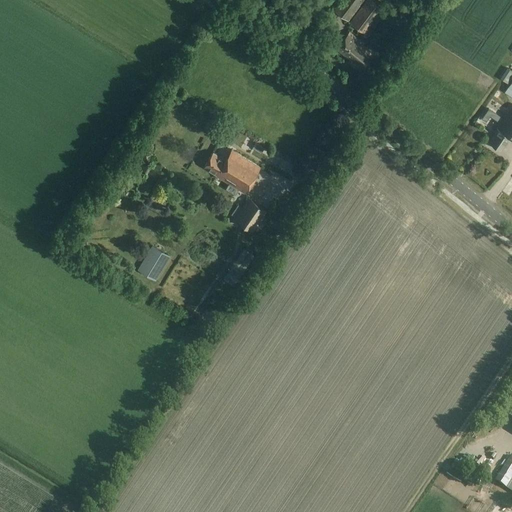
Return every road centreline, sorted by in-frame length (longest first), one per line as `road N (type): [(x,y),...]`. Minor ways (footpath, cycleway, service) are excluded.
road 1 (tertiary): [(511,228),(224,0)]
road 2 (track): [(511,359),(408,511)]
